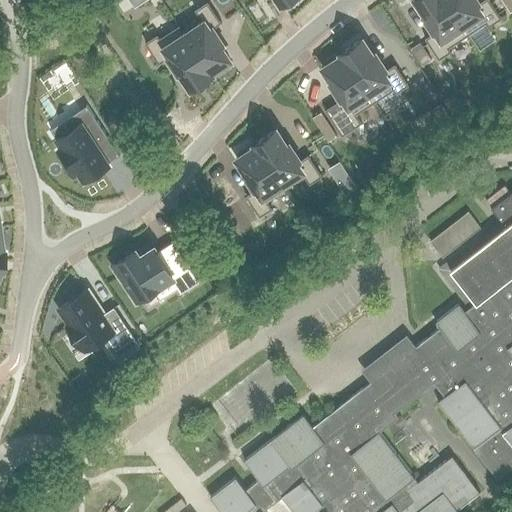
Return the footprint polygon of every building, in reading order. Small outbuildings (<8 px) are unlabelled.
[(444,0),(416,0),(425,14),(424,15),(435,32),(425,38),(439,59),(452,51),(449,47),(468,35),(444,0)] [(444,0),(468,35),(487,23),(489,26),(502,18),(489,0),(482,0),(478,3),(475,0),(444,0)] [(511,11),(511,0),(501,0),(510,13),(511,11)] [(200,17),(182,29),(211,73),(215,71),(217,74),(229,66),(227,63),(230,60),(221,47),(223,46),(212,29),(222,22),(208,1),(195,10),(200,17)] [(158,34),(145,43),(159,64),(169,57),(180,74),(181,73),(192,89),(213,75),(211,73),(182,29),(180,25),(160,38),(158,34)] [(362,38),(342,51),(375,102),(394,89),(396,93),(409,85),(395,64),(385,70),(374,53),(372,54),(362,38)] [(423,47),(413,54),(421,66),(431,59),(423,47)] [(327,64),(323,67),(332,80),(331,81),(342,99),(325,110),(342,136),(362,123),(356,114),(375,102),(342,51),(341,52),(342,54),(339,57),(337,53),(325,61),(327,64)] [(442,103),(429,112),(437,123),(449,115),(442,103)] [(73,129),(56,140),(62,148),(58,151),(74,175),(78,173),(83,181),(98,171),(96,168),(117,154),(119,156),(120,155),(87,106),(86,106),(87,108),(67,121),(73,129)] [(321,113),(313,118),(329,142),(337,137),(321,113)] [(276,129),(256,142),(286,188),(305,176),(310,184),(322,175),(309,154),(299,161),(288,144),(286,145),(276,129)] [(240,155),(237,157),(246,171),(245,172),(256,189),(246,196),(260,217),(272,208),(267,201),(286,188),(256,142),(255,143),(256,145),(252,147),(250,144),(238,152),(240,155)] [(340,162),(329,169),(336,180),(347,172),(340,162)] [(511,191),(490,209),(505,228),(450,271),(476,304),(465,312),(458,304),(435,322),(439,329),(417,346),(408,335),(362,370),(371,381),(313,426),(304,414),(244,460),(259,479),(246,489),(236,477),(210,497),(221,511),(262,511),(263,511),(282,497),(293,511),(456,511),(481,493),(453,457),(418,484),(378,432),(399,416),(396,412),(434,383),(444,396),(438,400),(500,480),(511,470),(511,191)] [(468,211),(430,241),(443,258),(481,228),(468,211)] [(135,252),(113,267),(137,302),(172,279),(181,292),(197,282),(172,243),(157,253),(154,248),(140,258),(135,252)] [(86,290),(59,308),(69,324),(67,326),(82,349),(84,347),(86,350),(103,339),(106,344),(129,329),(114,307),(102,315),(86,290)]
